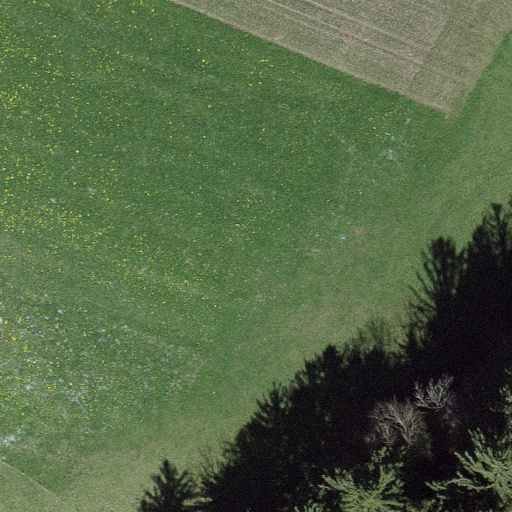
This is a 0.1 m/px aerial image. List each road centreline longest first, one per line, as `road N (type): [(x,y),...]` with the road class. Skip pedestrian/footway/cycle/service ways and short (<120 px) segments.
road 1 (unclassified): [(334,511),(511,356)]
road 2 (unclassified): [(415,511),(511,361)]
